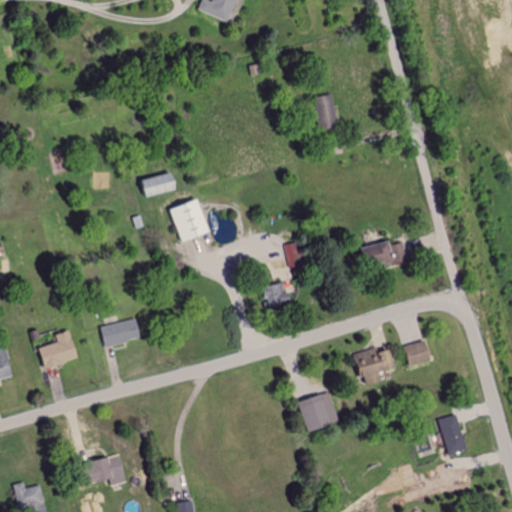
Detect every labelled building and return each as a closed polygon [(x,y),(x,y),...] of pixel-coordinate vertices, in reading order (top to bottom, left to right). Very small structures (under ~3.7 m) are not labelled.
[(231,0),(205,0),(205,2),(200,0),(195,0),(192,10),(223,22),(231,0)] [(312,130),(330,129),(329,95),(311,96),(312,130)] [(168,171),(132,181),(136,198),(173,189),(168,171)] [(173,241),(206,232),(196,198),(163,207),(173,241)] [(402,256),(398,242),(383,247),(381,240),(351,249),(358,270),(402,256)] [(262,308),(283,305),(280,282),(253,287),(255,300),(260,299),(262,308)] [(128,320),(96,328),(102,348),(133,340),(128,320)] [(33,347),(36,367),(71,361),(67,332),(52,334),(53,344),(33,347)] [(428,360),(423,340),(398,347),(404,367),(428,360)] [(0,379),(10,376),(1,348),(0,348),(0,379)] [(385,369),(381,348),(349,354),(353,378),(360,377),(361,384),(377,382),(375,371),(385,369)] [(303,432),(336,420),(325,391),(292,403),(303,432)] [(435,419),(445,456),(464,451),(454,414),(435,419)] [(122,482),(116,455),(70,465),(75,486),(106,479),(107,486),(122,482)] [(16,509),(22,508),(22,511),(45,511),(39,484),(24,488),(22,481),(10,485),(16,509)] [(189,511),(189,501),(173,502),(173,511),(189,511)]
